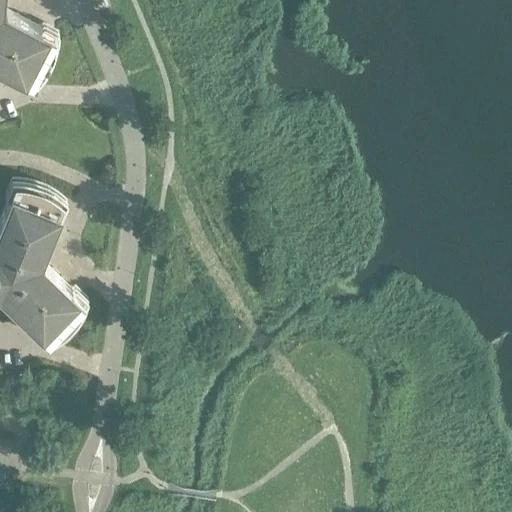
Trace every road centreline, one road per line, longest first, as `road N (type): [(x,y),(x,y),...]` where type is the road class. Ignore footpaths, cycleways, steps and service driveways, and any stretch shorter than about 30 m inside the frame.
road 1 (unclassified): [(120,294),(87,273),(71,241),(82,201),(95,187)]
road 2 (unclassified): [(120,92),(0,85)]
